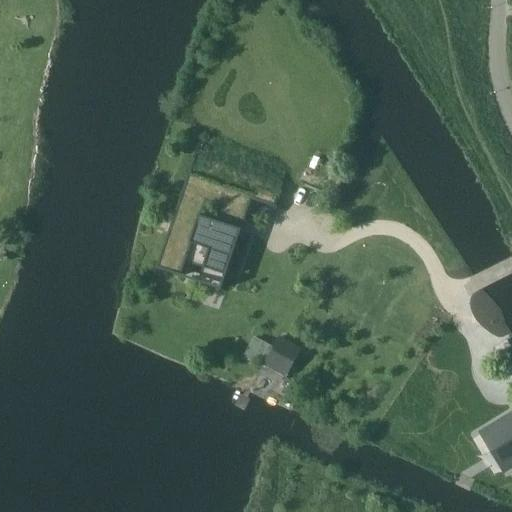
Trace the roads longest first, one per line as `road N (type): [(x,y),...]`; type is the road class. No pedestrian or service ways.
road 1 (track): [(446,293),(424,250),(390,224),(345,238),(291,230)]
road 2 (track): [(484,340),(446,293),(511,264)]
road 3 (unclassified): [(498,0),(502,92),(511,118)]
